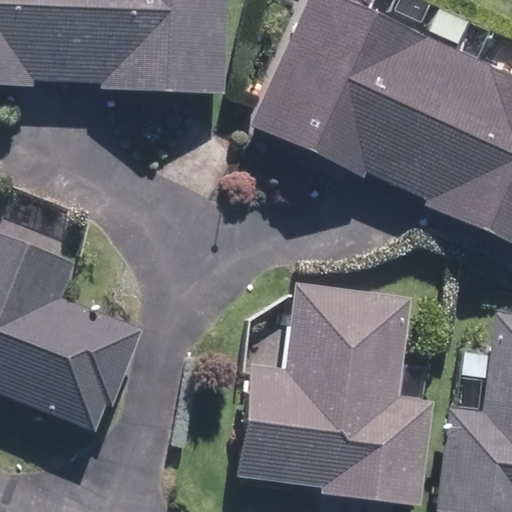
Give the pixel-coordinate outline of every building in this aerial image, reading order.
[(212,0),(0,0),(0,89),(208,97),(212,0)] [(511,95),(303,0),(243,130),(511,253),(511,95)] [(0,403),(79,436),(121,336),(47,305),(59,278),(0,253),(0,403)] [(240,376),(226,483),(311,494),(310,499),(406,511),(419,410),(384,405),(397,307),(288,292),(276,381),(240,376)] [(511,511),(511,326),(488,324),(475,424),(437,418),(424,511),(511,511)]
